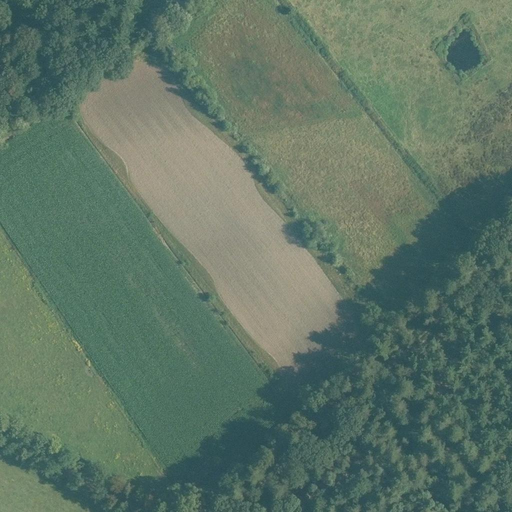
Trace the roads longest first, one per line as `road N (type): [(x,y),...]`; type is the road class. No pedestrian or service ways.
road 1 (track): [(0,134),(203,0)]
road 2 (track): [(148,511),(0,433)]
